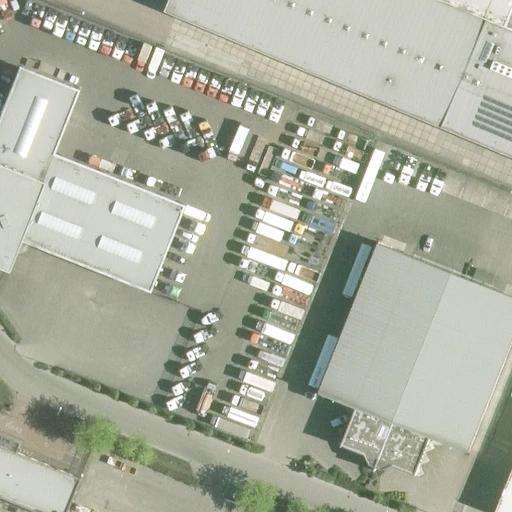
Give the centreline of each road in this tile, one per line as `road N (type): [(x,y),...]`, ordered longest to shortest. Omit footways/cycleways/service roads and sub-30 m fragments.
road 1 (unknown): [(19,37),(73,56),(84,69),(90,136),(100,145),(212,187),(223,203),(214,257),(182,308),(69,301),(29,383)]
road 2 (unclassified): [(334,511),(29,383),(0,351)]
